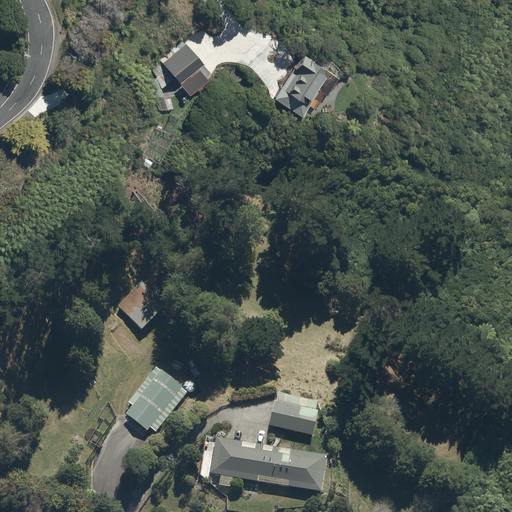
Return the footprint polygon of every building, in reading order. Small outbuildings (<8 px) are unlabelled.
[(186,43),(162,62),(176,80),(200,61),(186,43)] [(324,92),(309,83),(324,60),(298,45),(292,54),(295,55),(270,95),(298,112),(304,102),(314,108),(324,92)] [(138,328),(163,300),(140,280),(116,308),(138,328)] [(146,428),(148,426),(155,432),(187,392),(180,386),(182,383),(161,366),(125,412),(146,428)] [(275,391),(268,424),(311,433),(319,401),(275,391)] [(230,487),(232,475),(319,490),(325,455),(216,436),(210,471),(220,473),(218,485),(230,487)]
